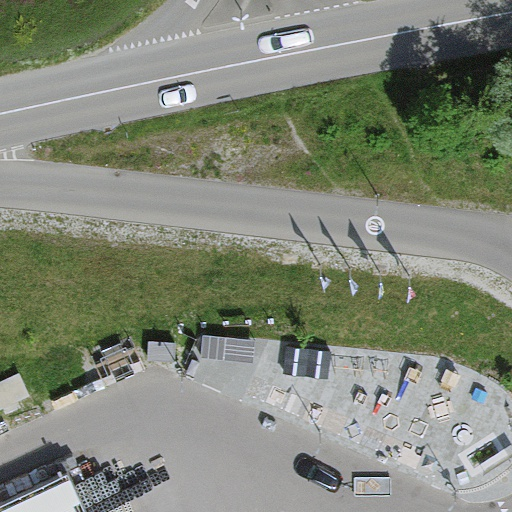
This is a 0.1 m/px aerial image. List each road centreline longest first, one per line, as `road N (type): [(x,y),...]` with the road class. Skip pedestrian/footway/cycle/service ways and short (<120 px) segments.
road 1 (secondary): [(224,62),(511,11)]
road 2 (secondary): [(0,114),(224,62)]
